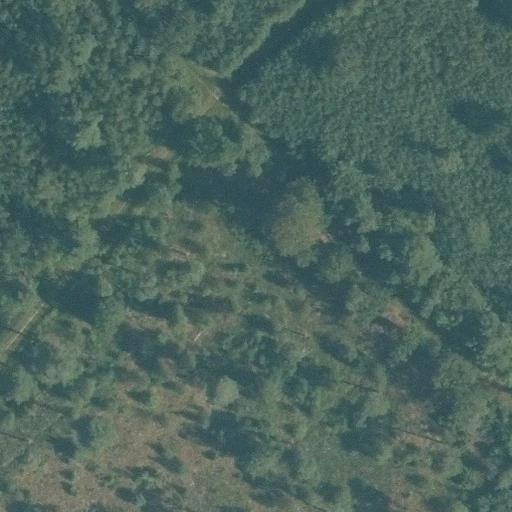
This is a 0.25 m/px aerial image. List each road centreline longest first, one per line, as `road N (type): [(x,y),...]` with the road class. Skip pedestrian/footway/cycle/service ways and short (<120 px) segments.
road 1 (track): [(511,387),(220,90),(309,0)]
road 2 (track): [(128,0),(220,90),(0,352)]
